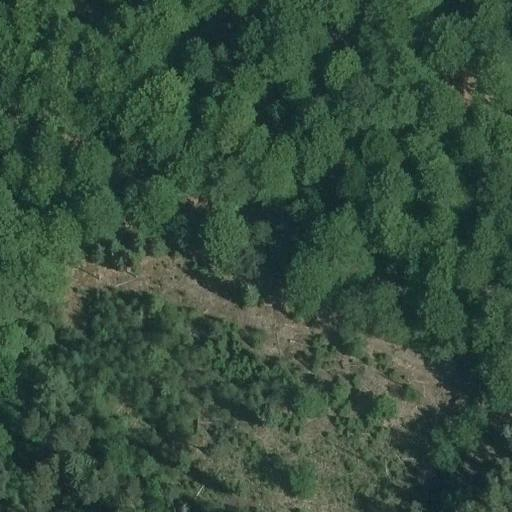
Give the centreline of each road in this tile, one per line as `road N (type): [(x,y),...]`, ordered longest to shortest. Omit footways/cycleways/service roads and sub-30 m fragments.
road 1 (track): [(92,208),(511,408)]
road 2 (track): [(131,131),(92,208),(0,160)]
road 3 (track): [(197,0),(131,131)]
